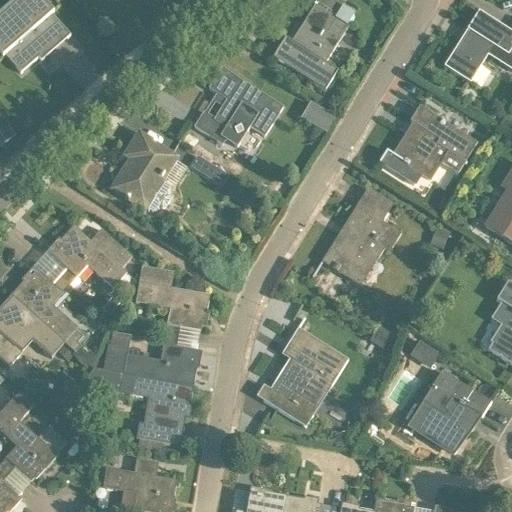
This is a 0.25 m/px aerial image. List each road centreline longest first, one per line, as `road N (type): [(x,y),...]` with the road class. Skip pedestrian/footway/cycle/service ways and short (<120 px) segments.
road 1 (residential): [(211,419),(217,370),(237,316),(425,0)]
road 2 (residential): [(0,201),(32,163),(245,0)]
road 3 (residential): [(211,419),(337,463),(335,486)]
